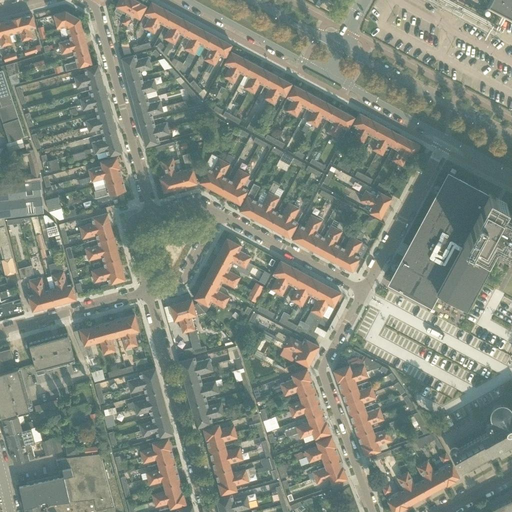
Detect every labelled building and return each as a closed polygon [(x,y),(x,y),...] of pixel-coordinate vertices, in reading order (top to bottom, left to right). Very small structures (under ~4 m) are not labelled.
[(117,7),(114,11),(116,15),(119,17),(121,12),(123,13),(125,11),(127,12),(121,23),(122,23),(133,0),(118,0),(115,6),(117,7)] [(136,0),(133,0),(122,23),(127,25),(130,19),(128,18),(130,14),(139,19),(141,15),(146,6),(139,2),(136,0)] [(511,0),(490,0),(488,4),(489,5),(502,13),(511,18),(511,17),(511,0)] [(149,17),(143,28),(149,31),(149,30),(162,7),(151,2),(146,10),(144,15),(149,17)] [(149,30),(149,31),(154,33),(160,23),(165,26),(165,25),(172,13),(162,7),(149,30)] [(66,11),(53,15),(56,24),(57,29),(59,28),(64,27),(65,28),(72,15),(66,11)] [(169,28),(163,38),(169,42),(169,41),(182,18),(172,13),(165,25),(165,26),(169,28)] [(32,14),(21,17),(27,40),(32,38),(30,29),(35,28),(34,24),(32,14)] [(64,27),(59,28),(61,37),(68,35),(83,31),(80,23),(79,19),(76,17),(72,15),(65,28),(64,27)] [(21,17),(11,20),(14,34),(19,32),(21,41),(27,40),(21,17)] [(169,41),(169,42),(174,44),(180,34),(185,37),(192,23),(182,18),(169,41)] [(11,20),(0,22),(7,45),(12,44),(9,35),(14,34),(11,20)] [(189,39),(183,49),(189,52),(202,29),(192,23),(185,37),(189,39)] [(189,52),(194,55),(200,45),(205,47),(212,34),(202,29),(189,52)] [(69,40),(59,42),(60,48),(85,41),(83,31),(68,35),(69,40)] [(209,50),(203,60),(209,63),(222,39),(212,34),(205,47),(209,50)] [(222,39),(209,63),(214,66),(220,55),(225,58),(227,54),(232,45),(222,39)] [(85,41),(60,48),(62,54),(72,51),(74,56),(88,52),(85,41)] [(128,44),(122,46),(124,54),(130,53),(128,44)] [(228,67),(223,77),(229,80),(241,57),(231,51),(226,60),(224,65),(228,67)] [(75,62),(65,65),(66,70),(77,68),(82,66),(92,64),(88,52),(74,56),(75,62)] [(121,58),(124,69),(150,62),(148,56),(137,59),(136,54),(121,58)] [(187,57),(183,64),(188,67),(192,60),(187,57)] [(229,80),(234,83),(239,73),(244,76),(245,75),(251,62),(241,57),(229,80)] [(177,60),(174,66),(179,71),(183,63),(177,60)] [(33,64),(21,67),(22,70),(22,71),(23,71),(34,68),(44,65),(43,62),(43,61),(33,64)] [(19,72),(16,62),(6,64),(8,74),(16,72),(19,72)] [(124,69),(127,80),(142,76),(140,71),(151,68),(150,62),(124,69)] [(244,76),(239,86),(243,88),(244,89),(249,91),(262,68),(251,62),(245,75),(244,76)] [(74,77),(75,83),(101,76),(98,64),(83,68),(85,73),(74,77)] [(249,91),(254,94),(259,84),(264,86),(265,86),(272,73),(262,68),(249,91)] [(179,77),(172,69),(169,71),(174,79),(179,77)] [(2,71),(0,71),(0,116),(8,141),(24,136),(2,71)] [(16,72),(8,74),(11,85),(19,83),(16,72)] [(268,89),(263,99),(269,102),(269,101),(282,78),(272,73),(265,86),(264,86),(268,89)] [(88,86),(89,90),(90,90),(104,87),(101,76),(75,83),(77,89),(88,86)] [(127,80),(130,91),(156,84),(154,78),(143,81),(142,76),(127,80)] [(269,101),(269,102),(274,104),(279,94),(284,97),(287,92),(291,84),(282,78),(269,101)] [(156,84),(130,91),(133,102),(148,98),(157,96),(155,91),(157,90),(156,84)] [(291,101),(285,111),(292,114),(304,90),(293,85),(289,93),(286,98),(291,101)] [(187,86),(184,89),(192,98),(195,95),(187,86)] [(80,98),(81,104),(107,98),(104,87),(90,90),(89,90),(91,95),(80,98)] [(221,87),(216,97),(219,99),(224,89),(221,87)] [(292,114),(296,117),(302,106),(307,109),(314,96),(304,90),(292,114)] [(195,95),(192,98),(197,104),(200,101),(195,95)] [(311,111),(305,122),(312,125),(312,124),(324,101),(314,96),(307,109),(311,111)] [(94,107),(95,112),(110,108),(107,98),(81,104),(83,110),(94,107)] [(148,98),(133,102),(136,113),(162,106),(160,100),(158,101),(149,103),(148,98)] [(312,124),(312,125),(316,127),(322,117),(327,120),(328,119),(334,106),(324,101),(312,124)] [(162,106),(136,113),(139,124),(153,120),(152,115),(163,112),(162,106)] [(331,122),(326,132),(332,135),(344,112),(334,106),(328,119),(327,120),(331,122)] [(85,120),(87,126),(113,119),(110,108),(95,112),(97,117),(85,120)] [(225,111),(223,115),(232,121),(235,117),(227,113),(225,111)] [(332,135),(336,138),(342,128),(347,130),(349,126),(354,117),(344,112),(332,135)] [(356,128),(351,139),(357,142),(370,119),(359,113),(354,122),(352,126),(356,128)] [(100,129),(101,134),(102,134),(116,130),(113,119),(87,126),(89,132),(100,129)] [(252,119),(246,129),(253,132),(255,128),(258,122),(252,119)] [(370,119),(357,142),(362,145),(367,134),(373,137),(380,124),(370,119)] [(139,124),(142,135),(168,128),(166,122),(155,125),(153,120),(139,124)] [(305,124),(301,131),(306,133),(310,126),(305,124)] [(376,139),(371,149),(377,153),(390,129),(380,124),(373,137),(376,139)] [(168,128),(142,135),(145,146),(159,142),(158,137),(169,134),(168,128)] [(255,128),(253,132),(263,138),(265,133),(255,128)] [(390,129),(377,153),(382,155),(387,145),(393,148),(400,135),(390,129)] [(91,142),(93,148),(119,141),(116,130),(102,134),(101,134),(103,139),(91,142)] [(267,135),(265,139),(276,145),(278,141),(267,135)] [(397,150),(391,160),(393,161),(397,163),(410,140),(400,135),(393,148),(397,150)] [(410,140),(397,163),(402,166),(408,156),(412,158),(419,145),(410,140)] [(119,141),(93,148),(95,154),(106,151),(107,156),(122,153),(119,141)] [(273,147),(271,151),(281,156),(283,152),(273,147)] [(84,152),(72,155),(74,161),(86,158),(85,155),(91,153),(89,149),(84,151),(84,152)] [(23,151),(22,151),(22,157),(26,156),(33,180),(40,179),(33,150),(23,151)] [(279,160),(276,166),(286,171),(289,166),(293,158),(284,153),(283,152),(281,156),(279,160)] [(186,168),(181,170),(185,186),(197,183),(194,173),(189,153),(182,155),(186,168)] [(100,166),(88,170),(89,176),(119,168),(120,168),(117,157),(107,159),(99,161),(100,166)] [(170,158),(166,159),(175,189),(185,186),(181,170),(178,158),(173,160),(173,158),(170,158)] [(204,174),(199,182),(209,188),(224,161),(218,158),(212,170),(207,168),(204,174)] [(294,158),(292,162),(301,167),(303,163),(295,159),(294,158)] [(56,159),(46,162),(49,171),(59,169),(56,159)] [(164,174),(159,176),(163,192),(175,189),(166,159),(160,161),(164,174)] [(224,161),(209,188),(219,193),(227,178),(223,176),(229,164),(224,161)] [(119,168),(89,176),(91,182),(104,178),(105,183),(106,183),(122,179),(119,168)] [(227,178),(219,193),(229,199),(244,172),(238,169),(232,181),(227,178)] [(357,171),(355,175),(363,180),(364,178),(364,176),(365,176),(357,171)] [(244,172),(229,199),(239,204),(244,195),(247,189),(243,187),(249,175),(244,172)] [(488,195),(477,189),(448,174),(389,282),(430,304),(437,291),(465,306),(466,305),(461,302),(482,264),(486,266),(490,259),(498,263),(497,266),(511,274),(511,211),(504,208),(507,204),(488,194),(488,195)] [(107,187),(94,191),(96,199),(118,193),(123,191),(126,190),(125,189),(122,179),(106,183),(105,183),(107,187)] [(38,181),(0,185),(0,201),(40,197),(38,181)] [(244,202),(239,211),(249,216),(257,201),(252,199),(259,187),(253,184),(244,202)] [(321,190),(319,194),(326,198),(329,194),(321,190)] [(365,190),(362,195),(386,208),(391,198),(382,193),(377,191),(375,196),(365,190)] [(257,201),(249,216),(259,221),(273,195),(273,194),(268,191),(266,195),(262,192),(257,201)] [(273,195),(259,221),(269,227),(277,212),(273,210),(279,198),(273,194),(273,195)] [(329,194),(326,198),(336,204),(339,200),(329,194)] [(362,195),(359,201),(369,206),(366,211),(371,214),(380,218),(386,208),(362,195)] [(0,201),(0,218),(2,218),(42,213),(40,197),(0,201)] [(58,197),(46,200),(48,211),(50,213),(59,220),(76,215),(74,209),(62,212),(61,207),(60,207),(58,197)] [(339,200),(336,204),(346,209),(349,205),(339,200)] [(277,212),(269,227),(279,232),(293,205),(288,202),(281,214),(277,212)] [(293,205),(279,232),(289,238),(294,229),(297,223),(293,220),(299,208),(293,205)] [(349,205),(346,209),(355,214),(358,210),(349,205)] [(321,209),(317,216),(323,219),(326,212),(321,209)] [(92,223),(79,226),(81,233),(110,225),(107,213),(91,218),(92,223)] [(296,230),(291,239),(302,244),(316,217),(311,214),(304,227),(299,224),(296,230)] [(46,215),(39,217),(39,218),(47,250),(51,249),(47,235),(58,232),(56,224),(53,221),(46,215)] [(36,216),(31,217),(32,219),(40,250),(39,250),(41,258),(45,257),(43,251),(43,248),(40,236),(40,234),(41,234),(36,216)] [(316,217),(302,244),(312,250),(320,235),(315,233),(322,220),(316,217)] [(0,246),(9,244),(2,218),(0,218),(0,246)] [(320,235),(312,250),(322,255),(336,228),(330,225),(326,223),(320,235)] [(95,235),(97,240),(113,236),(110,225),(81,233),(82,238),(95,235)] [(336,228),(322,255),(332,261),(340,246),(335,243),(342,231),(336,228)] [(359,234),(356,239),(360,241),(364,234),(362,233),(360,232),(359,234)] [(85,248),(87,255),(116,247),(113,236),(97,240),(98,244),(85,248)] [(340,246),(332,261),(342,266),(356,239),(351,236),(350,236),(344,248),(340,246)] [(226,238),(221,248),(248,263),(251,257),(239,250),(241,246),(226,238)] [(356,239),(342,266),(352,271),(360,257),(362,257),(368,246),(361,243),(362,242),(360,241),(356,239)] [(9,244),(0,246),(0,251),(2,261),(12,259),(9,244)] [(101,257),(103,262),(119,258),(116,247),(87,255),(88,260),(101,257)] [(221,248),(215,258),(216,258),(230,266),(233,262),(245,268),(246,266),(248,263),(221,248)] [(264,264),(264,265),(271,269),(271,268),(272,268),(276,260),(269,256),(264,264)] [(91,270),(92,277),(122,269),(119,258),(103,262),(104,266),(91,270)] [(215,258),(210,268),(237,283),(240,277),(228,270),(230,266),(216,258),(215,258)] [(16,274),(12,259),(2,261),(1,262),(5,276),(16,274)] [(60,260),(54,261),(57,273),(63,272),(60,260)] [(277,277),(270,289),(276,293),(290,266),(280,260),(275,269),(272,275),(277,277)] [(290,266),(276,293),(281,296),(288,283),(292,286),(300,271),(290,266)] [(210,268),(205,278),(220,286),(222,282),(234,288),(237,283),(210,268)] [(122,269),(92,277),(94,282),(107,279),(109,284),(125,280),(122,269)] [(63,272),(57,273),(65,302),(76,299),(72,283),(67,284),(64,271),(63,272)] [(264,271),(260,278),(266,281),(269,274),(264,271)] [(297,288),(290,300),(296,303),(311,276),(300,271),(292,286),(297,288)] [(54,288),(50,289),(54,305),(65,302),(57,273),(51,275),(54,288)] [(0,291),(6,290),(16,287),(17,287),(16,283),(17,280),(16,274),(5,277),(7,283),(0,285),(0,291)] [(311,276),(296,303),(301,306),(308,294),(313,297),(321,282),(311,276)] [(42,277),(35,279),(43,308),(54,305),(50,289),(45,290),(42,277)] [(205,278),(199,288),(200,288),(226,303),(229,297),(217,290),(220,286),(205,278)] [(43,308),(35,279),(29,280),(32,293),(27,295),(32,311),(43,308)] [(317,299),(310,311),(316,314),(331,287),(321,282),(313,297),(317,299)] [(256,283),(252,290),(258,294),(262,286),(256,283)] [(331,287),(316,314),(321,317),(322,316),(328,305),(333,307),(341,293),(331,287)] [(199,288),(194,298),(198,301),(197,304),(205,312),(205,313),(208,306),(209,306),(211,302),(223,308),(226,303),(200,288),(199,288)] [(252,290),(247,298),(254,302),(258,294),(252,290)] [(0,304),(0,303),(0,319),(24,313),(20,298),(0,304)] [(192,299),(180,302),(188,331),(192,330),(194,329),(192,322),(191,316),(205,312),(197,304),(193,305),(192,299)] [(180,302),(169,305),(173,321),(178,320),(182,333),(188,331),(180,302)] [(328,305),(322,316),(328,319),(334,308),(333,307),(328,305)] [(259,306),(257,310),(264,314),(265,314),(266,311),(266,310),(267,310),(266,310),(259,306)] [(265,314),(264,314),(272,318),(274,314),(267,310),(266,310),(266,311),(265,314)] [(316,314),(310,311),(304,323),(309,326),(316,314)] [(134,314),(123,317),(131,347),(137,345),(134,332),(139,330),(134,314)] [(309,326),(304,335),(315,341),(318,335),(313,332),(316,327),(317,325),(321,317),(316,314),(309,326)] [(123,317),(112,320),(117,337),(122,336),(125,348),(131,347),(123,317)] [(112,320),(101,323),(109,353),(116,351),(112,338),(117,337),(112,320)] [(285,322),(284,324),(295,330),(297,326),(287,320),(285,322)] [(299,321),(297,326),(306,331),(308,326),(299,321)] [(101,323),(90,326),(95,343),(99,342),(103,355),(109,353),(101,323)] [(95,343),(90,326),(79,329),(79,330),(73,332),(79,347),(83,346),(88,358),(94,357),(90,344),(95,343)] [(297,326),(295,330),(301,333),(302,334),(304,335),(306,331),(297,326)] [(313,332),(318,335),(324,337),(326,333),(316,327),(313,332)] [(262,336),(252,356),(270,365),(273,360),(264,356),(265,354),(263,353),(269,342),(271,344),(272,342),(280,346),(281,346),(281,345),(283,340),(265,331),(262,336)] [(67,333),(28,343),(35,369),(74,358),(67,333)] [(289,336),(286,342),(313,356),(319,346),(310,341),(298,335),(296,340),(289,336)] [(286,342),(283,348),(295,354),(293,358),(299,362),(308,366),(313,356),(286,342)] [(193,347),(183,350),(185,356),(194,354),(193,350),(193,347)] [(0,372),(14,369),(11,357),(12,357),(10,348),(0,350),(0,372)] [(188,359),(178,361),(181,373),(210,365),(211,365),(209,358),(196,362),(195,357),(188,359)] [(366,357),(362,362),(364,365),(366,371),(381,366),(380,366),(366,357)] [(210,365),(181,373),(184,384),(200,379),(201,379),(200,375),(212,371),(211,365),(210,365)] [(333,370),(333,371),(337,381),(366,371),(364,365),(351,370),(349,365),(333,370)] [(0,415),(1,419),(29,411),(19,375),(17,369),(18,369),(17,368),(14,369),(0,372),(0,415)] [(140,377),(127,381),(129,387),(158,379),(155,368),(145,370),(139,372),(140,377)] [(293,379),(280,384),(282,390),(311,379),(307,369),(297,372),(291,374),(293,379)] [(101,370),(91,373),(94,381),(104,378),(103,375),(101,370)] [(366,371),(337,381),(341,392),(357,386),(355,382),(368,377),(366,371)] [(245,378),(241,379),(245,390),(249,389),(246,378),(245,378)] [(158,379),(129,387),(130,393),(143,390),(145,394),(161,390),(158,379)] [(200,379),(184,384),(187,395),(217,387),(215,380),(202,384),(201,379),(200,379)] [(311,379),(282,390),(284,396),(297,392),(299,396),(315,390),(311,379)] [(397,382),(394,385),(401,394),(404,392),(397,382)] [(280,384),(272,387),(274,393),(282,390),(280,384)] [(357,386),(341,392),(345,403),(373,392),(374,392),(371,386),(359,391),(357,386)] [(217,387),(187,395),(190,406),(207,401),(205,396),(218,392),(217,387)] [(146,399),(133,402),(134,407),(135,409),(164,401),(161,390),(145,394),(146,399)] [(300,401),(288,405),(290,411),(319,401),(315,390),(299,396),(300,401)] [(373,392),(345,403),(349,413),(365,408),(363,403),(376,399),(374,392),(373,392)] [(57,400),(34,406),(35,412),(59,406),(57,400)] [(61,409),(64,420),(92,412),(89,401),(61,409)] [(164,401),(135,409),(136,415),(149,411),(151,416),(167,412),(164,401)] [(207,401),(190,406),(193,416),(222,409),(223,408),(221,402),(208,405),(207,401)] [(319,401),(290,411),(292,418),(305,413),(306,417),(322,411),(319,401)] [(450,448),(450,449),(450,450),(456,461),(461,470),(502,447),(511,441),(511,410),(511,411),(510,410),(510,409),(509,409),(509,408),(508,407),(507,407),(507,406),(506,406),(505,405),(504,405),(503,404),(502,404),(501,404),(500,404),(499,404),(498,404),(497,405),(496,405),(495,406),(494,406),(494,407),(493,407),(493,408),(492,408),(492,409),(491,409),(491,410),(491,411),(491,412),(490,412),(490,413),(490,414),(490,415),(490,416),(490,417),(490,418),(493,422),(485,426),(488,432),(486,433),(480,436),(458,449),(457,447),(457,446),(456,446),(456,445),(455,445),(454,445),(453,445),(452,445),(451,445),(451,446),(450,446),(450,447),(450,448)] [(114,407),(104,410),(105,416),(112,415),(116,413),(114,407)] [(222,409),(193,416),(196,428),(206,425),(213,423),(211,418),(224,414),(223,408),(222,409)] [(365,408),(349,413),(353,424),(381,414),(379,408),(366,412),(365,408)] [(295,427),(284,431),(286,437),(297,433),(326,422),(322,411),(306,417),(308,422),(295,427)] [(152,421),(139,424),(141,431),(170,423),(167,412),(151,416),(152,421)] [(417,412),(413,415),(418,425),(422,423),(417,412)] [(381,414),(353,424),(356,435),(372,429),(371,425),(384,420),(381,414)] [(104,417),(106,427),(106,428),(115,425),(112,415),(105,416),(104,417)] [(1,420),(6,436),(31,429),(31,428),(33,428),(31,422),(20,425),(17,416),(1,420)] [(267,419),(263,421),(265,429),(271,427),(269,419),(267,419)] [(326,422),(297,433),(299,437),(300,439),(306,437),(312,434),(313,437),(314,439),(320,437),(321,436),(330,433),(326,422)] [(170,423),(141,431),(142,437),(144,437),(155,434),(156,437),(156,438),(163,437),(173,434),(170,423)] [(422,423),(418,425),(423,433),(423,434),(427,432),(422,423)] [(212,426),(203,428),(205,437),(206,440),(216,437),(235,432),(233,425),(221,428),(219,424),(212,426)] [(31,429),(6,436),(7,439),(10,450),(26,445),(31,444),(35,443),(34,438),(31,429)] [(372,429),(356,435),(357,437),(360,445),(384,437),(388,435),(389,435),(387,429),(374,434),(372,429)] [(216,437),(206,440),(209,451),(225,446),(224,442),(237,438),(237,437),(235,432),(216,437)] [(431,434),(422,437),(426,443),(434,439),(431,434)] [(301,452),(293,455),(295,461),(298,460),(335,446),(332,437),(331,435),(327,437),(322,439),(315,441),(317,446),(304,451),(305,452),(301,453),(301,452)] [(384,437),(360,445),(364,456),(374,453),(380,450),(379,446),(391,441),(390,437),(389,435),(388,435),(384,437)] [(41,441),(45,455),(62,450),(58,436),(41,441)] [(426,443),(422,437),(413,440),(418,448),(426,443)] [(153,447),(140,451),(141,457),(171,449),(168,438),(158,440),(151,442),(153,447)] [(26,445),(10,450),(14,464),(35,458),(31,444),(26,445)] [(77,445),(65,446),(66,458),(79,457),(78,455),(78,449),(77,445)] [(225,446),(209,451),(212,462),(241,454),(241,453),(240,447),(227,451),(225,446)] [(335,446),(298,460),(300,466),(309,463),(321,458),(323,463),(339,457),(335,446)] [(82,448),(78,449),(78,455),(79,457),(98,455),(98,453),(97,447),(82,448)] [(171,449),(141,457),(143,463),(156,460),(157,464),(174,460),(171,449)] [(241,454),(212,462),(214,473),(231,468),(232,468),(230,463),(243,460),(241,453),(241,454)] [(449,464),(440,469),(449,485),(455,481),(455,480),(459,478),(445,453),(439,456),(443,463),(447,461),(449,464)] [(33,483),(19,487),(20,490),(23,506),(46,501),(47,504),(111,499),(100,457),(66,460),(56,460),(56,461),(57,461),(60,461),(63,476),(33,483)] [(324,467),(312,472),(314,478),(343,467),(339,457),(323,463),(324,467)] [(159,469),(146,472),(147,479),(148,479),(177,471),(174,460),(157,464),(159,469)] [(263,468),(257,470),(258,473),(274,468),(272,460),(261,463),(263,468)] [(428,460),(423,463),(437,490),(446,485),(447,486),(449,485),(440,469),(434,472),(428,460)] [(423,478),(418,481),(427,496),(437,490),(423,463),(416,466),(423,478)] [(284,465),(277,467),(280,475),(286,473),(284,465)] [(343,467),(314,478),(316,484),(329,480),(331,484),(337,482),(347,478),(343,467)] [(231,468),(214,473),(217,483),(247,475),(246,469),(233,473),(232,468),(231,468)] [(148,479),(147,479),(149,485),(162,481),(163,486),(180,482),(177,471),(148,479)] [(408,471),(401,475),(416,501),(427,496),(418,481),(414,483),(408,471)] [(247,475),(217,483),(220,495),(230,492),(237,490),(236,486),(249,482),(247,475)] [(403,489),(397,492),(406,508),(408,507),(407,506),(416,501),(401,475),(396,478),(403,489)] [(165,491),(152,494),(153,501),(154,501),(183,493),(180,482),(163,486),(165,491)] [(388,483),(381,485),(385,495),(387,501),(393,511),(396,511),(398,511),(399,511),(406,508),(397,492),(392,495),(388,483)] [(154,501),(153,501),(155,507),(168,503),(170,508),(176,507),(186,504),(183,493),(154,501)] [(225,496),(215,499),(218,510),(248,502),(246,495),(233,498),(232,494),(225,496)] [(511,511),(511,498),(490,509),(491,511),(489,511),(511,511)] [(114,511),(111,499),(47,504),(46,501),(23,506),(24,511),(114,511)] [(299,501),(290,506),(292,510),(301,506),(300,502),(299,501)] [(248,502),(218,510),(218,511),(236,511),(237,511),(250,508),(248,502)]
